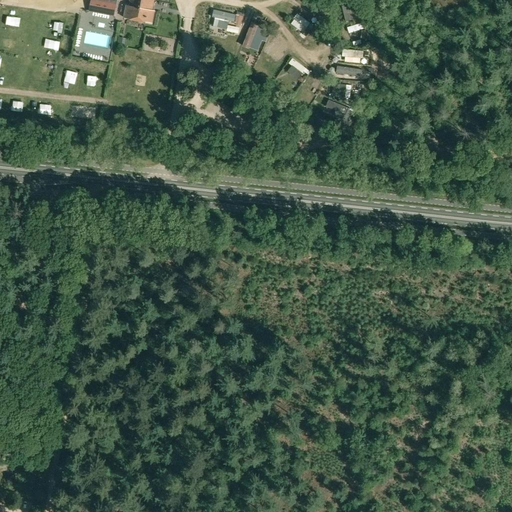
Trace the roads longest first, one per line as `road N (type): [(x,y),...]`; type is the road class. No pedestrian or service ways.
road 1 (secondary): [(0,167),(511,223)]
road 2 (track): [(44,511),(98,192)]
